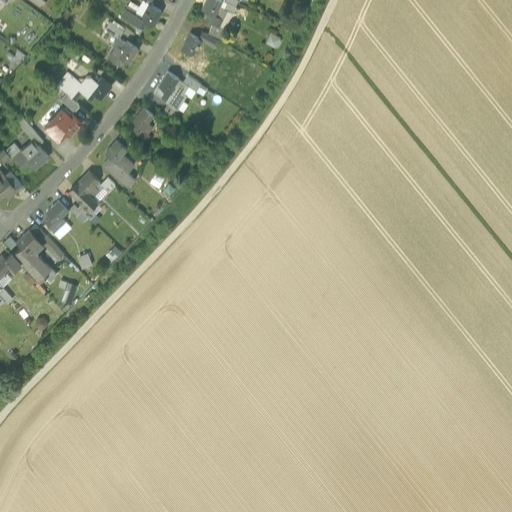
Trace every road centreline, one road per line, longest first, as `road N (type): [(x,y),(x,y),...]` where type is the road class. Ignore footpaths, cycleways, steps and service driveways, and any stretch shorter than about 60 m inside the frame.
road 1 (track): [(0,419),(233,168),(292,83),(335,0)]
road 2 (residential): [(186,0),(155,59),(91,143),(0,230)]
